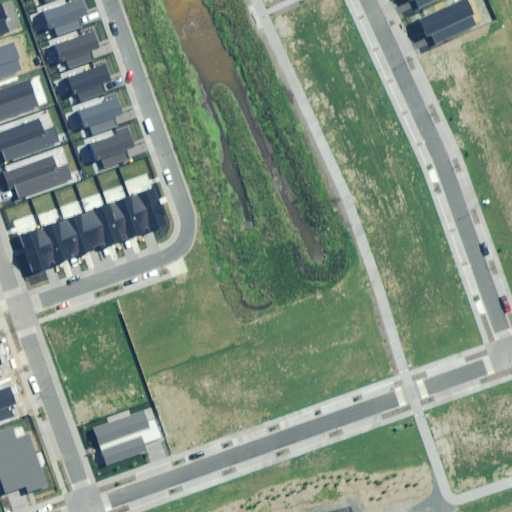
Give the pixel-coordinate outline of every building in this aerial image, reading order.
[(77,0),(71,0),(40,11),(45,28),(52,25),(56,35),(80,27),(76,17),(82,15),(77,0)] [(327,0),(326,0),(289,17),(297,33),(299,32),(303,42),(333,28),(328,18),(335,15),(327,0)] [(406,0),(413,0),(417,9),(436,0),(406,0)] [(463,0),(455,0),(415,19),(423,35),(429,33),(434,44),(475,25),(463,0)] [(88,31),(51,44),(57,61),(64,58),(67,68),(91,60),(88,50),(94,48),(88,31)] [(342,32),(304,49),(311,65),(313,64),(318,74),(347,61),(343,51),(349,48),(342,32)] [(9,42),(0,45),(0,77),(19,70),(9,42)] [(357,63),(319,81),(326,96),(328,95),(333,106),(362,92),(358,82),(364,79),(357,63)] [(100,64),(63,77),(69,94),(75,91),(79,101),(103,93),(100,83),(106,81),(100,64)] [(28,80),(0,89),(0,118),(37,106),(28,80)] [(111,97),(75,110),(81,127),(87,125),(90,134),(114,126),(111,117),(117,115),(111,97)] [(37,118),(0,131),(0,149),(4,161),(57,142),(52,126),(41,130),(37,118)] [(123,130),(86,143),(92,160),(99,158),(103,167),(127,159),(123,149),(129,147),(123,130)] [(49,156),(1,173),(7,189),(13,187),(17,198),(70,180),(64,164),(53,168),(49,156)] [(133,196),(130,198),(141,229),(145,227),(146,231),(163,225),(149,187),(132,193),(133,196)] [(111,204),(107,205),(118,237),(123,235),(124,238),(141,232),(128,195),(110,201),(111,204)] [(119,240),(106,203),(84,210),(98,248),(119,240)] [(87,248),(96,244),(85,213),(76,216),(75,213),(63,218),(76,255),(88,251),(87,248)] [(65,258),(75,254),(64,222),(54,226),(53,223),(39,228),(52,265),(66,260),(65,258)] [(43,265),(51,262),(39,230),(31,233),(30,230),(14,236),(27,273),(44,267),(43,265)] [(93,319),(53,333),(61,354),(69,351),(77,371),(117,356),(113,347),(125,342),(118,322),(97,329),(93,319)] [(119,364),(73,381),(80,399),(86,397),(94,418),(140,401),(131,379),(125,381),(119,364)] [(12,405),(5,387),(0,389),(0,421),(11,418),(7,406),(12,405)] [(496,401),(482,406),(495,441),(505,438),(509,449),(510,448),(511,452),(511,402),(498,408),(496,401)] [(140,411),(90,429),(104,466),(144,452),(141,445),(159,438),(152,419),(144,422),(140,411)] [(496,468),(476,413),(465,417),(464,412),(441,420),(454,456),(461,454),(465,466),(471,464),(475,475),(496,468)] [(25,493),(44,486),(26,435),(14,440),(10,428),(0,431),(0,483),(4,494),(23,487),(25,493)]
